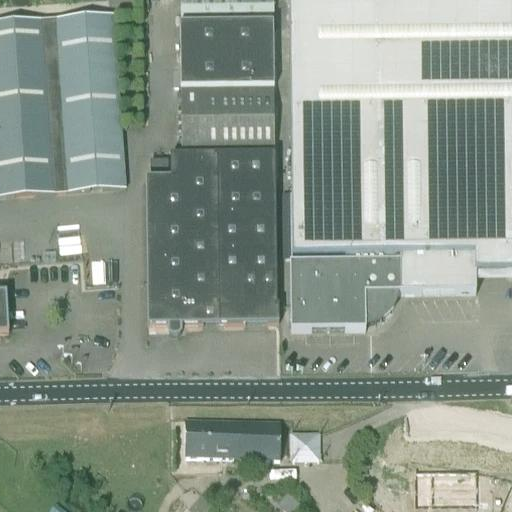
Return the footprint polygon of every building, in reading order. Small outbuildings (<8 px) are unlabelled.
[(272,0),(180,0),(180,27),(272,26),(272,0)] [(365,336),(365,328),(368,328),(370,327),(373,326),(376,325),(378,323),(381,321),(383,320),(385,317),(387,315),(389,313),(390,310),(391,307),(392,305),(393,302),(394,299),(476,298),(475,278),(511,277),(511,0),(287,0),(288,33),(291,263),(344,262),(344,267),(288,268),(289,336),(365,336)] [(0,29),(0,200),(124,191),(112,21),(0,29)] [(170,159),(170,161),(218,161),(218,158),(274,158),(273,92),(272,27),(179,28),(179,94),(180,94),(181,159),(170,159)] [(146,183),(148,328),(148,330),(168,328),(168,337),(171,340),(177,339),(180,337),(179,328),(276,327),(274,162),(218,163),(218,161),(170,161),(170,182),(146,183)] [(167,178),(167,163),(149,163),(150,178),(167,178)] [(279,425),(185,424),(184,462),(279,463),(279,425)] [(319,435),(289,436),(289,437),(289,466),(319,466),(319,436),(319,435)] [(412,477),(412,511),(475,511),(475,476),(412,477)] [(209,511),(210,511),(212,509),(201,499),(189,511),(209,511)]
